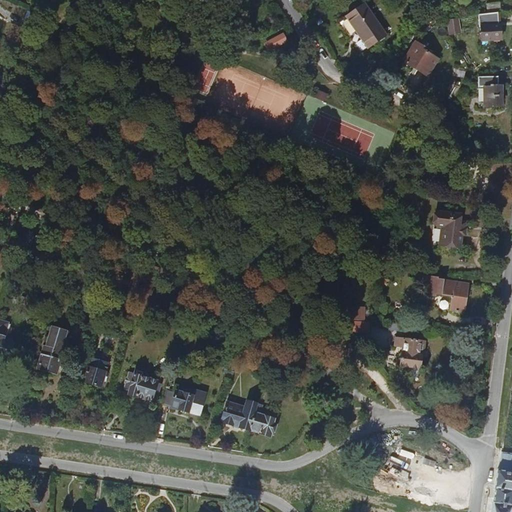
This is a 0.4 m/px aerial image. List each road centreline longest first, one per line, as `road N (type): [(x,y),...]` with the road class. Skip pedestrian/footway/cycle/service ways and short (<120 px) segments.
road 1 (residential): [(487,456),(437,426),(406,420),(360,430),(284,465),(0,424)]
road 2 (residential): [(286,0),(335,82),(406,104),(493,196),(511,205)]
road 3 (residential): [(0,454),(247,493),(287,511)]
road 4 (residential): [(487,456),(511,265)]
